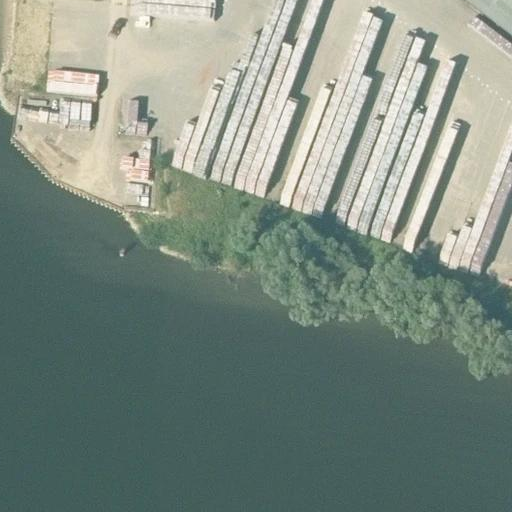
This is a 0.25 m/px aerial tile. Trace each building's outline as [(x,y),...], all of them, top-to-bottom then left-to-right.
[(230,0),(173,168),(210,180),(270,7),(258,3),(259,0),(230,0)] [(511,0),(458,0),(511,40),(511,0)] [(329,63),(336,65),(346,37),(317,26),(313,36),(309,34),(300,58),(306,61),(305,64),(325,72),(329,63)] [(394,62),(370,135),(381,139),(375,159),(373,158),(370,167),(378,170),(384,152),(395,155),(414,96),(407,93),(415,68),(394,62)] [(246,192),(249,170),(239,168),(236,190),(246,192)]
